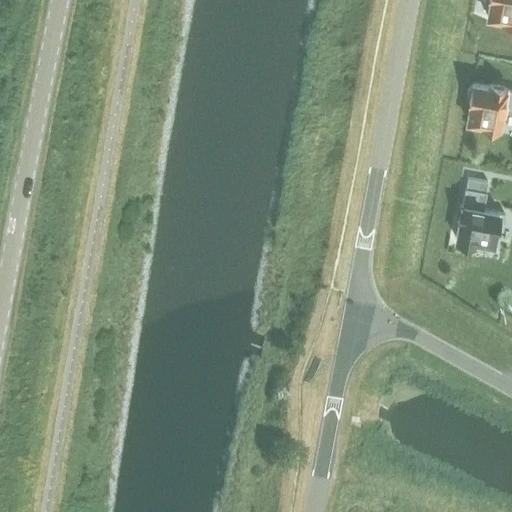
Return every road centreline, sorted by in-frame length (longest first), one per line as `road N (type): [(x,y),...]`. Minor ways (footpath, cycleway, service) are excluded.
road 1 (tertiary): [(0,315),(59,0)]
road 2 (unclassified): [(350,312),(408,0)]
road 3 (unclassified): [(312,511),(350,312)]
road 4 (unclassified): [(511,391),(405,331),(350,312)]
